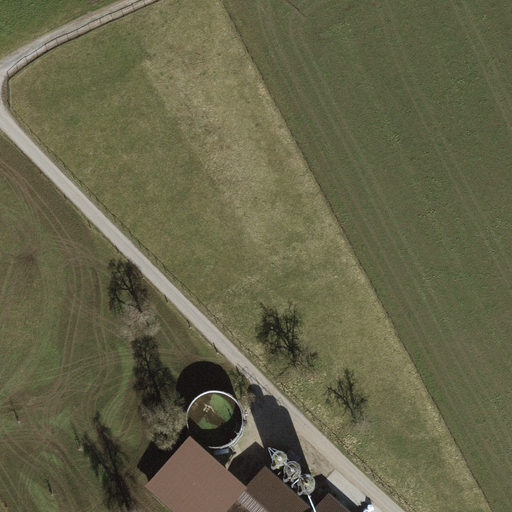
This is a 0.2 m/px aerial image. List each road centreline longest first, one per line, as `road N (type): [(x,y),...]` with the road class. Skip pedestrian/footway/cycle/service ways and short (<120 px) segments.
road 1 (residential): [(0,119),(396,511)]
road 2 (track): [(0,71),(29,48),(144,0)]
